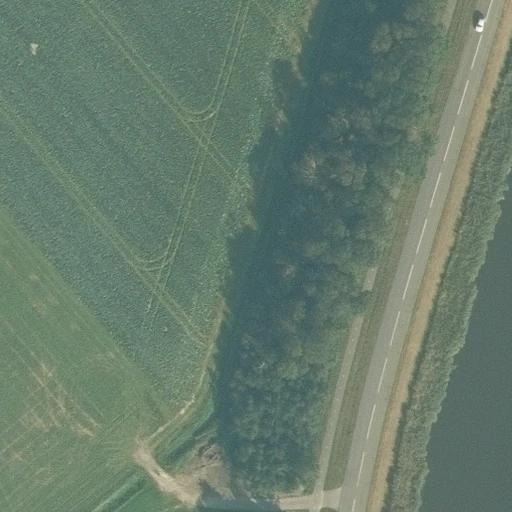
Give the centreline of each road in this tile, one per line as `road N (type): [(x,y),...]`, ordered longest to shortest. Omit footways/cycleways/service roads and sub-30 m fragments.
road 1 (tertiary): [(352,511),(382,381),(495,0)]
road 2 (track): [(148,465),(202,501),(353,501)]
